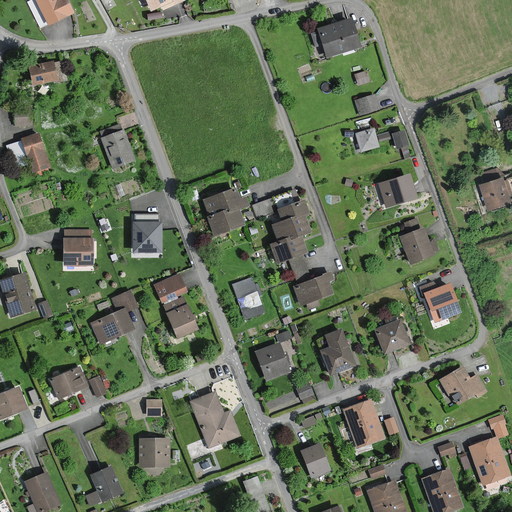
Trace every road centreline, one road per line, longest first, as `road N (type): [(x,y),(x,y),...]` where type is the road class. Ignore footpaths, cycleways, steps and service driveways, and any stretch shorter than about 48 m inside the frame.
road 1 (residential): [(381,380),(475,346),(483,335),(373,23),(351,0)]
road 2 (residential): [(117,40),(233,355)]
road 3 (residential): [(233,355),(0,447)]
road 4 (residential): [(243,17),(331,250)]
road 5 (residential): [(381,380),(409,454),(482,425)]
road 6 (residential): [(260,426),(381,380)]
road 7 (residential): [(243,17),(117,40)]
